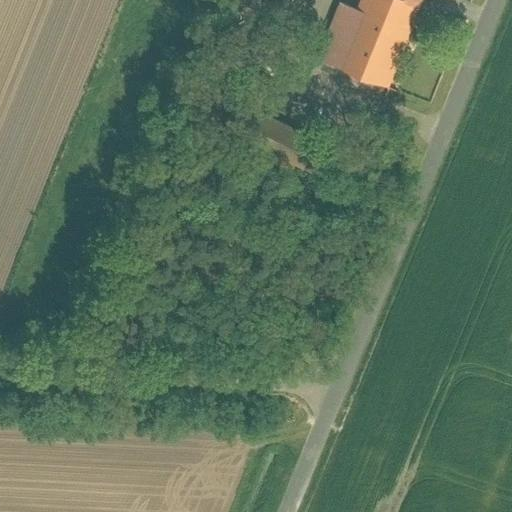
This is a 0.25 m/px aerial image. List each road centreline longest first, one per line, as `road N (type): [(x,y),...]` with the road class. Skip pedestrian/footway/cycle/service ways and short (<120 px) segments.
road 1 (tertiary): [(495,0),(338,388)]
road 2 (unclassified): [(0,372),(338,388)]
road 3 (tertiary): [(338,388),(286,511)]
